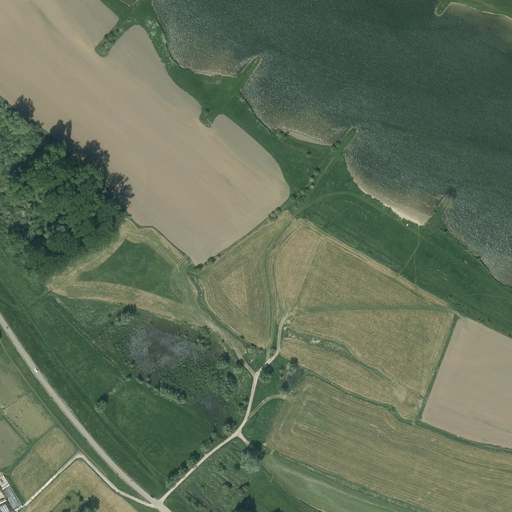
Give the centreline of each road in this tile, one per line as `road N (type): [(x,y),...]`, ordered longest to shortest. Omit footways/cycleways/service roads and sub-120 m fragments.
road 1 (track): [(420,243),(375,203),(351,195),(295,213),(281,227),(285,288),(276,353),(255,375),(246,419),(156,503)]
road 2 (track): [(0,18),(198,220),(199,239),(177,265),(180,287),(255,375)]
road 3 (unclassified): [(0,318),(93,444),(167,511)]
road 4 (track): [(0,342),(104,478)]
road 5 (track): [(371,511),(290,474),(238,431)]
